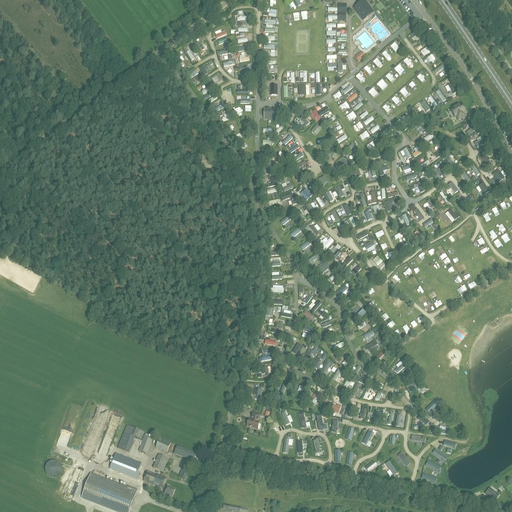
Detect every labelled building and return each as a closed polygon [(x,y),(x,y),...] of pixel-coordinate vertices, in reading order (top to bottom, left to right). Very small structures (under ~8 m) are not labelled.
[(365,20),(375,12),(365,0),(363,0),(353,8),(357,13),(363,21),(365,20)] [(347,8),(347,4),(338,4),(338,12),(347,12),(347,8)] [(346,21),(346,13),(338,13),(338,21),(346,21)] [(422,52),(425,56),(431,51),(428,48),(422,52)] [(359,62),(366,56),(362,52),(355,57),(359,62)] [(428,59),(430,63),(436,60),(434,55),(428,59)] [(409,57),(404,60),(407,65),(412,62),(409,57)] [(377,58),(374,62),(378,66),(382,62),(377,58)] [(400,73),(404,69),(399,64),(395,68),(400,73)] [(386,76),(392,82),(396,78),(390,72),(386,76)] [(362,82),(364,80),(358,74),(356,76),(362,82)] [(378,83),(382,88),(386,85),(381,80),(378,83)] [(414,80),(409,82),(414,91),(419,89),(414,80)] [(278,96),(278,85),(271,85),(271,89),(269,89),(269,92),(271,92),(271,96),(278,96)] [(446,87),(451,97),(458,94),(457,92),(453,94),(450,85),(446,87)] [(350,87),(342,93),(344,95),(352,89),(350,87)] [(439,92),(436,94),(443,103),(446,100),(439,92)] [(355,94),(348,101),(349,103),(357,96),(355,94)] [(431,97),(428,100),(434,108),(437,106),(431,97)] [(424,102),(421,104),(427,113),(430,110),(424,102)] [(346,103),(340,107),(342,111),(349,107),(346,103)] [(387,103),(382,107),(387,112),(391,108),(387,103)] [(456,116),(458,120),(465,116),(463,113),(465,111),(461,104),(452,109),(455,117),(456,116)] [(327,108),(318,113),(321,117),(330,112),(327,108)] [(264,120),(279,120),(279,109),(264,109),(264,120)] [(414,109),(411,112),(417,119),(420,116),(414,109)] [(315,112),(309,115),(312,120),(318,117),(315,112)] [(352,112),(346,116),(349,121),(355,117),(352,112)] [(332,116),(324,122),(326,125),(335,120),(332,116)] [(404,117),(401,119),(407,127),(410,125),(404,117)] [(372,118),(364,124),(366,126),(373,120),(372,118)] [(359,122),(353,126),(356,131),(362,127),(359,122)] [(424,131),(427,129),(422,123),(415,128),(417,131),(421,128),(424,131)] [(317,125),(311,132),(315,135),(321,129),(317,125)] [(477,130),(474,127),(467,133),(469,136),(477,130)] [(388,129),(386,131),(391,137),(394,135),(388,129)] [(431,134),(424,139),(427,143),(434,138),(431,134)] [(344,135),(336,140),(338,144),(346,139),(344,135)] [(294,139),(291,136),(283,143),(286,146),(294,139)] [(329,137),(321,140),(323,146),(331,142),(329,137)] [(446,137),(444,142),(450,145),(452,139),(446,137)] [(297,145),(289,151),(291,154),(299,148),(297,145)] [(352,145),(342,151),(345,155),(354,148),(352,145)] [(444,149),(435,156),(437,159),(447,153),(444,149)] [(407,150),(403,152),(408,160),(411,158),(407,150)] [(421,150),(412,156),(414,159),(423,154),(421,150)] [(347,157),(351,161),(356,157),(352,153),(347,157)] [(301,154),(292,160),(294,163),(303,157),(301,154)] [(482,155),(479,158),(488,167),(491,164),(482,155)] [(277,156),(275,162),(281,164),(284,159),(277,156)] [(359,156),(350,162),(351,165),(361,159),(359,156)] [(428,161),(419,167),(422,171),(430,165),(428,161)] [(376,163),(380,176),(384,175),(383,171),(387,170),(386,166),(382,167),(381,162),(380,162),(376,163)] [(304,163),(295,168),(297,171),(306,166),(304,163)] [(347,165),(340,170),(342,173),(350,168),(347,165)] [(474,166),(470,169),(475,176),(479,173),(474,166)] [(499,170),(492,175),(499,184),(505,179),(499,170)] [(308,172),(299,178),(301,181),(310,176),(308,172)] [(436,172),(432,174),(439,182),(442,180),(436,172)] [(464,172),(461,174),(468,184),(471,182),(464,172)] [(323,176),(319,179),(324,187),(328,183),(323,176)] [(271,184),(266,185),(266,188),(269,188),(276,187),(274,177),(269,178),(269,181),(270,181),(271,184)] [(479,193),(481,191),(484,195),(490,192),(484,183),(478,187),(476,188),(479,193)] [(339,186),(335,188),(340,199),(344,197),(339,186)] [(459,192),(456,189),(448,196),(451,199),(459,192)] [(304,191),(301,194),(304,198),(303,199),(305,201),(309,198),(310,197),(311,196),(306,192),(305,193),(304,191)] [(328,192),(325,194),(329,202),(333,200),(328,192)] [(291,194),(280,198),(282,202),(293,198),(291,194)] [(460,197),(456,199),(462,209),(465,208),(460,197)] [(319,199),(315,201),(321,208),(324,206),(319,199)] [(392,199),(383,203),(388,213),(392,211),(389,205),(393,204),(392,199)] [(430,200),(427,202),(433,209),(436,207),(430,200)] [(309,205),(305,207),(311,215),(315,213),(309,205)] [(376,207),(372,209),(377,219),(380,217),(376,207)] [(417,210),(414,212),(420,221),(424,219),(417,210)] [(300,211),(297,213),(303,222),(306,220),(300,211)] [(451,211),(446,215),(452,224),(457,220),(451,211)] [(335,212),(331,214),(336,223),(340,221),(335,212)] [(291,220),(288,217),(280,223),(283,226),(291,220)] [(432,224),(429,219),(420,224),(424,231),(432,227),(431,224),(432,224)] [(340,224),(337,226),(342,235),(345,233),(340,224)] [(313,226),(310,228),(317,236),(319,234),(313,226)] [(301,232),(299,229),(291,235),(293,238),(301,232)] [(497,229),(492,231),(495,239),(500,236),(497,229)] [(366,233),(357,238),(359,241),(368,236),(366,233)] [(510,241),(508,237),(507,237),(506,234),(502,236),(505,243),(510,241)] [(271,239),(267,244),(271,247),(275,243),(271,239)] [(334,242),(331,239),(326,244),(325,244),(322,241),(318,245),(325,252),(334,242)] [(308,241),(300,248),(303,251),(311,245),(308,241)] [(373,243),(364,248),(366,252),(375,246),(373,243)] [(334,261),(341,253),(338,250),(334,254),(331,252),(328,255),(334,261)] [(424,254),(429,263),(433,260),(428,252),(424,254)] [(316,256),(308,262),(310,265),(319,259),(316,256)] [(349,257),(341,264),(344,268),(352,260),(349,257)] [(325,264),(319,268),(322,273),(328,268),(325,264)] [(358,265),(350,273),(353,276),(361,268),(358,265)] [(419,279),(422,285),(427,283),(423,276),(419,279)] [(444,276),(439,280),(444,287),(449,283),(444,276)] [(346,286),(338,294),(340,297),(349,288),(346,286)] [(313,297),(310,294),(304,303),(307,305),(313,297)] [(372,307),(378,302),(375,298),(369,303),(372,307)] [(322,303),(319,301),(312,310),(314,312),(322,303)] [(274,310),(267,309),(265,316),(273,318),(274,310)] [(328,311),(326,310),(320,317),(322,319),(328,311)] [(363,310),(354,320),(357,323),(366,313),(363,310)] [(306,311),(304,314),(311,320),(314,316),(306,311)] [(454,338),(463,344),(467,339),(469,335),(461,329),(458,332),(454,338)] [(373,330),(364,335),(365,339),(375,333),(373,330)] [(326,341),(336,336),(333,332),(328,335),(326,331),(322,333),(326,341)] [(376,341),(365,347),(367,350),(378,344),(376,341)] [(344,342),(333,347),(335,350),(345,345),(344,342)] [(303,348),(303,347),(306,349),(307,347),(304,345),(303,347),(298,344),(292,352),(298,356),(300,352),(303,348)] [(312,351),(308,349),(303,359),(307,361),(312,351)] [(383,350),(375,358),(378,360),(385,352),(383,350)] [(320,359),(316,357),(311,367),(315,369),(320,359)] [(330,364),(326,362),(321,372),(325,374),(330,364)] [(403,363),(395,371),(397,373),(406,366),(403,363)] [(353,373),(356,375),(361,367),(358,365),(353,373)] [(337,381),(343,372),(340,370),(334,379),(337,381)] [(358,382),(367,387),(373,375),(369,373),(365,381),(364,380),(365,378),(361,376),(358,382)] [(410,374),(401,381),(403,384),(413,377),(410,374)] [(349,376),(344,386),(347,388),(352,378),(349,376)] [(421,388),(418,384),(408,391),(410,395),(421,388)] [(263,389),(255,388),(254,395),(257,396),(256,400),(261,400),(263,389)] [(307,400),(315,405),(321,394),(316,392),(313,397),(310,395),(307,400)] [(436,400),(426,410),(429,413),(439,404),(436,400)] [(339,414),(341,406),(337,405),(337,407),(333,405),(331,412),(339,414)] [(285,412),(281,413),(286,425),(290,423),(285,412)] [(252,420),(249,419),(247,427),(258,429),(260,422),(259,422),(260,415),(253,413),(252,417),(253,417),(252,420)] [(304,413),(299,414),(302,428),(307,427),(304,413)] [(420,416),(418,419),(426,425),(429,422),(420,416)] [(100,427),(101,424),(104,424),(104,420),(96,419),(96,427),(100,427)] [(130,452),(135,437),(141,440),(144,432),(127,426),(118,448),(130,452)] [(354,428),(350,427),(346,439),(350,440),(354,428)] [(373,434),(369,432),(363,443),(367,445),(373,434)] [(145,434),(144,437),(139,451),(148,454),(153,440),(148,438),(149,435),(145,434)] [(167,453),(171,442),(160,437),(156,448),(167,453)] [(194,461),(197,453),(178,446),(175,454),(194,461)] [(436,449),(433,453),(445,460),(447,457),(436,449)] [(138,472),(141,463),(116,453),(110,468),(137,479),(140,473),(138,472)] [(163,472),(168,459),(158,454),(153,468),(163,472)] [(402,454),(398,457),(407,467),(411,464),(402,454)] [(428,460),(426,464),(439,471),(441,467),(428,460)] [(47,473),(49,475),(51,477),(54,477),(57,477),(59,475),(61,473),(62,470),(62,467),(61,464),(59,462),(56,461),(53,461),(50,462),(48,463),(46,465),(46,468),(46,471),(47,473)] [(377,465),(374,461),(365,467),(368,471),(377,465)] [(389,461),(386,464),(394,475),(397,473),(389,461)] [(185,480),(191,466),(185,463),(179,477),(185,480)] [(162,489),(164,486),(166,478),(147,471),(144,481),(162,489)] [(423,473),(422,478),(436,482),(437,478),(423,473)] [(127,488),(91,474),(81,498),(116,511),(129,511),(138,490),(128,486),(127,488)] [(164,486),(162,489),(166,490),(165,493),(172,497),(175,489),(167,486),(167,487),(164,486)] [(498,495),(489,488),(485,492),(494,500),(498,495)]
